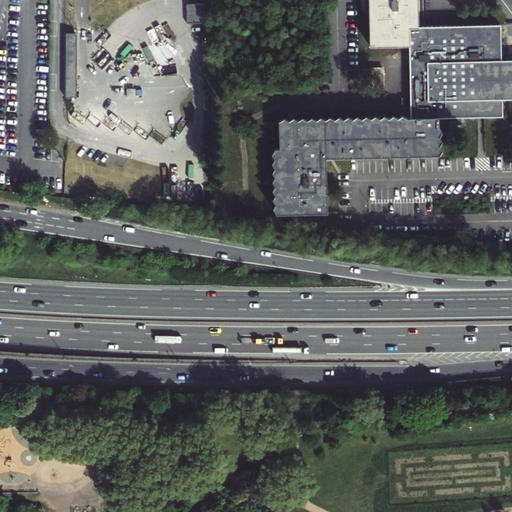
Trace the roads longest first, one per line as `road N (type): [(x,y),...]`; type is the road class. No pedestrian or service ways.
road 1 (motorway): [(0,365),(401,374),(511,364)]
road 2 (motorway): [(0,330),(242,340),(511,338)]
road 3 (motorway): [(511,303),(0,295)]
road 4 (motorway): [(511,285),(370,277),(114,232)]
